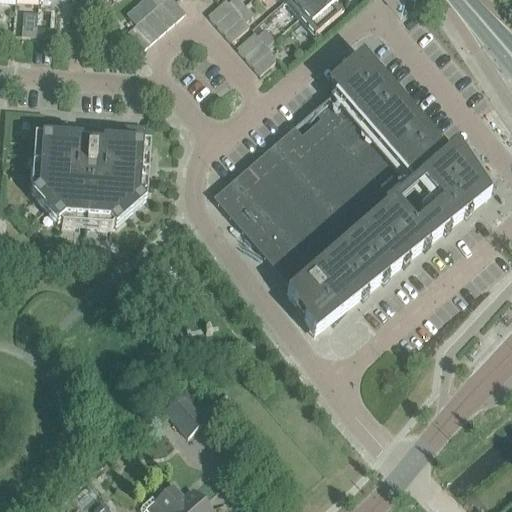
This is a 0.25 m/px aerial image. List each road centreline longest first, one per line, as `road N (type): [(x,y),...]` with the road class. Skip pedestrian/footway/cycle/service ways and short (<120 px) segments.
road 1 (residential): [(406,471),(198,219),(196,187),(217,153)]
road 2 (residential): [(389,3),(262,112)]
road 3 (residential): [(152,74),(198,32),(262,112)]
road 4 (unclassified): [(406,471),(511,356)]
road 5 (residential): [(152,74),(116,89),(0,82)]
